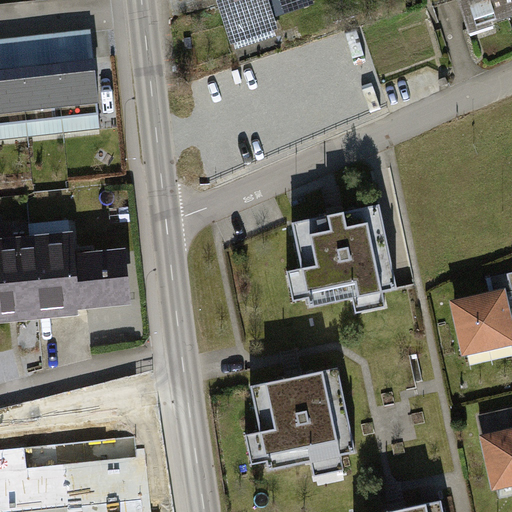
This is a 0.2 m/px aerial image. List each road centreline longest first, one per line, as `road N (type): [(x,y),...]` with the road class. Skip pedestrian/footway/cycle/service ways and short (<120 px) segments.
road 1 (residential): [(169,222),(511,84)]
road 2 (secondary): [(208,511),(169,222)]
road 3 (secondary): [(169,222),(143,0)]
